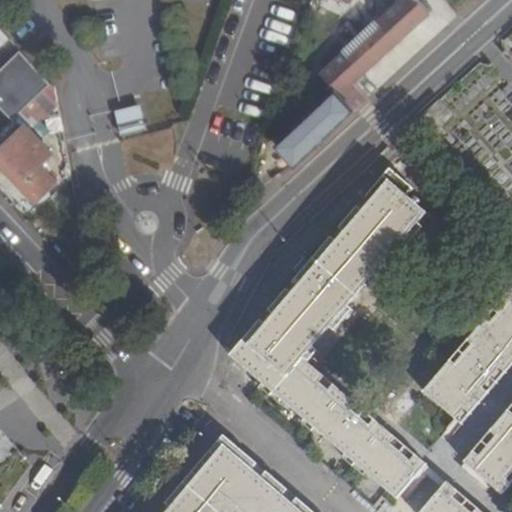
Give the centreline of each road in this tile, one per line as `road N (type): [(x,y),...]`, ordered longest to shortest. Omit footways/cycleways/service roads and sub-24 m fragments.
road 1 (tertiary): [(511,0),(273,224),(197,317),(153,391)]
road 2 (residential): [(0,223),(153,391)]
road 3 (tertiary): [(153,391),(91,447),(45,511)]
road 4 (tertiary): [(92,511),(121,474),(153,391)]
